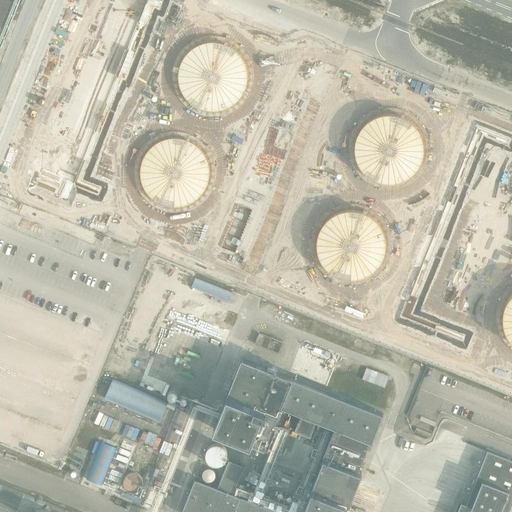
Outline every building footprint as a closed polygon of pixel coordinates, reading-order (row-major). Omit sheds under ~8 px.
[(202,109),(209,111),(215,111),(222,110),(228,107),(234,104),(239,100),(243,95),(246,89),(247,82),(248,76),(247,69),(246,63),(243,58),(240,53),(235,48),(230,45),(224,42),(217,41),(210,41),(203,42),(196,45),(190,49),(185,54),(181,61),(178,68),(177,75),(178,82),(180,90),(184,96),(189,102),(195,106),(202,109)] [(378,182),(386,184),(392,184),(399,183),(405,181),(410,177),(415,173),(419,168),(422,162),(424,156),(425,149),(424,143),(423,137),(420,131),(416,126),(412,122),(407,118),(401,116),(394,114),(387,114),(379,115),(372,118),(366,122),(361,128),(358,134),(355,141),(354,148),(355,156),(357,163),(361,169),(366,175),(372,179),(378,182)] [(164,206),(171,207),(177,207),(184,206),(190,204),(196,201),(201,196),(205,191),(208,185),(209,179),(210,173),(210,166),(208,160),(205,154),(202,149),(197,145),(192,142),(187,139),(179,137),(172,137),(165,139),(158,141),(152,146),(147,151),(143,157),(140,164),(140,172),(140,179),(142,186),(146,193),(151,198),(157,203),(164,206)] [(340,277),(347,279),(354,279),(360,278),(366,276),(372,272),(377,268),(381,263),(384,257),(386,251),(387,244),(386,238),(384,232),(382,226),(378,221),(374,217),(369,213),(363,211),(356,209),(348,209),(341,210),(334,213),(328,217),(323,223),(319,229),(317,236),(316,243),(317,251),(319,258),(322,264),(327,270),(333,274),(340,277)] [(229,302),(232,292),(195,277),(191,287),(229,302)] [(511,292),(507,298),(504,304),(501,311),(500,318),(501,326),(503,333),(507,339),(511,345),(511,344),(511,292)] [(315,320),(310,332),(331,341),(336,329),(315,320)] [(259,333),(254,343),(278,353),(282,342),(259,333)] [(311,359),(316,347),(310,344),(305,356),(311,359)] [(272,428),(281,407),(292,378),(241,358),(213,430),(263,450),(272,428)] [(384,387),(388,376),(371,370),(367,381),(384,387)] [(113,378),(103,399),(159,423),(167,402),(113,378)] [(372,443),(383,413),(292,378),(281,407),(300,415),(317,421),(334,428),(369,442),(372,443)] [(311,437),(317,421),(300,415),(294,430),(311,437)] [(369,442),(334,428),(323,456),(358,470),(363,458),(364,458),(365,458),(366,457),(366,456),(366,455),(365,454),(369,442)] [(101,442),(86,479),(101,485),(116,448),(101,442)] [(214,444),(211,445),(209,447),(207,450),(207,453),(207,456),(208,459),(210,461),(212,463),(216,464),(219,463),(222,462),(224,460),(226,458),(226,455),(226,452),(225,449),(223,446),(220,445),(217,444),(214,444)] [(508,511),(511,503),(511,459),(487,450),(466,503),(458,500),(453,511),(508,511)] [(358,470),(323,456),(300,511),(341,511),(346,502),(349,503),(362,472),(358,470)] [(278,511),(233,494),(244,466),(228,460),(226,464),(223,463),(222,463),(221,464),(220,464),(218,465),(217,465),(219,476),(221,477),(217,487),(195,479),(181,511),(278,511)] [(207,468),(205,469),(203,470),(202,472),(201,474),(201,476),(202,478),(204,480),(205,481),(208,482),(210,482),(212,481),(214,479),(215,478),(215,475),(215,473),(214,471),(213,469),(211,468),(209,468),(207,468)] [(129,473),(127,474),(124,476),(122,478),(122,481),(122,485),(123,487),(125,490),(128,492),(131,492),(134,492),(137,491),(139,489),(141,486),(141,483),(141,480),(140,477),(138,475),(136,473),(133,473),(129,473)]
